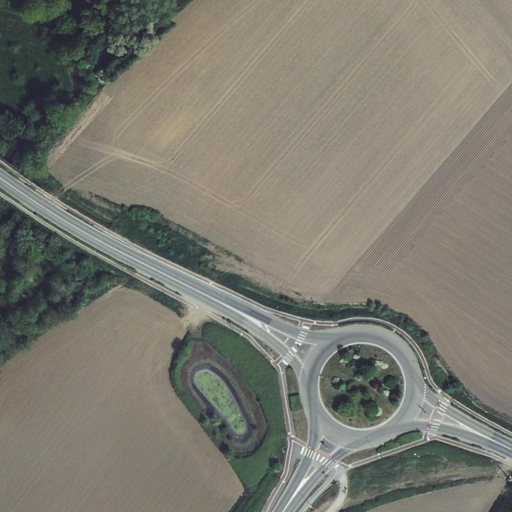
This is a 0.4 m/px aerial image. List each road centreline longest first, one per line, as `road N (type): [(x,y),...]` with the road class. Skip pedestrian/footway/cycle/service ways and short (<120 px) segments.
road 1 (primary): [(217,300),(81,231),(0,177)]
road 2 (primary): [(338,337),(296,333),(217,300)]
road 3 (primary): [(217,300),(285,351),(308,385)]
road 4 (primary): [(393,428),(432,426),(511,449)]
